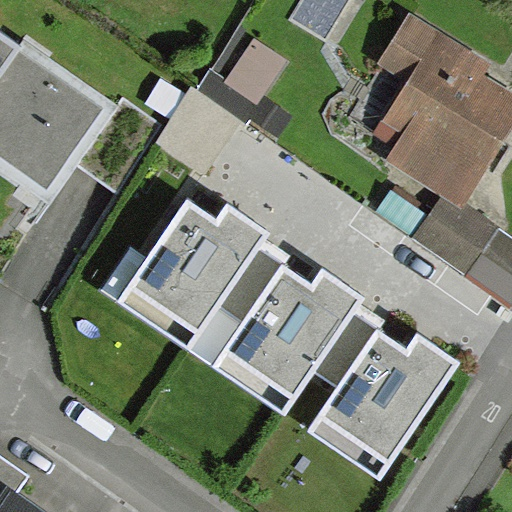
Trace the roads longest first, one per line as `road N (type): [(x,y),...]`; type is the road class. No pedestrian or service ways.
road 1 (unknown): [(0,378),(200,511)]
road 2 (residential): [(422,511),(511,369)]
